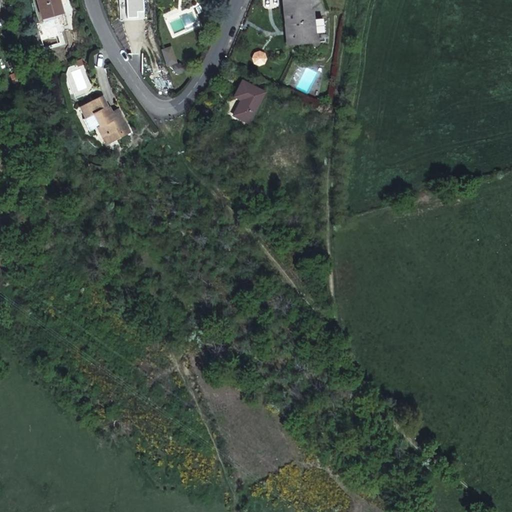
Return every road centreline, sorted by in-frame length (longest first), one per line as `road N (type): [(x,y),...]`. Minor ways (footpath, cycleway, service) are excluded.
road 1 (track): [(332,326),(325,176),(352,0)]
road 2 (residential): [(94,0),(137,87),(150,104),(166,108),(195,86),(237,0)]
road 3 (track): [(494,511),(439,457),(396,433),(332,326)]
